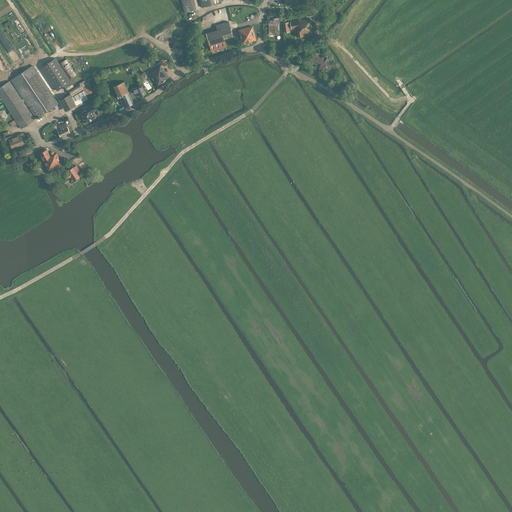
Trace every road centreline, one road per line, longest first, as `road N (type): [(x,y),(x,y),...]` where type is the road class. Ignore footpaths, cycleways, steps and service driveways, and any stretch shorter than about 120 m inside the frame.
road 1 (track): [(0,295),(108,234),(182,150),(251,110),(290,66)]
road 2 (unclassified): [(511,213),(259,42)]
road 3 (tertiary): [(0,157),(103,118),(192,65),(259,42)]
road 4 (track): [(10,0),(44,57),(60,49),(95,51),(142,33),(175,60)]
